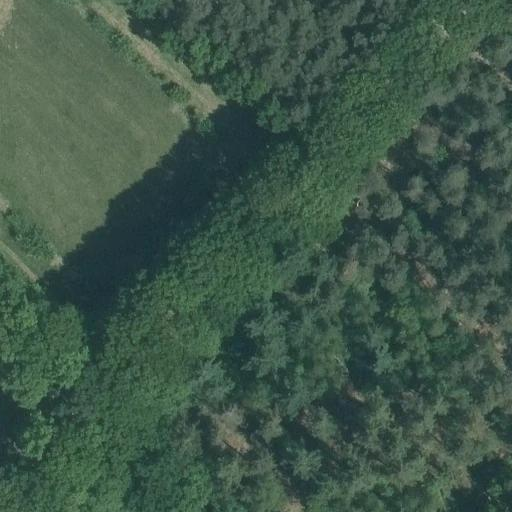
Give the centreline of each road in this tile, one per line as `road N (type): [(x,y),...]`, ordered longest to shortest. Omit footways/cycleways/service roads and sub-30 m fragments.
road 1 (track): [(85,418),(436,27)]
road 2 (track): [(85,418),(174,511)]
